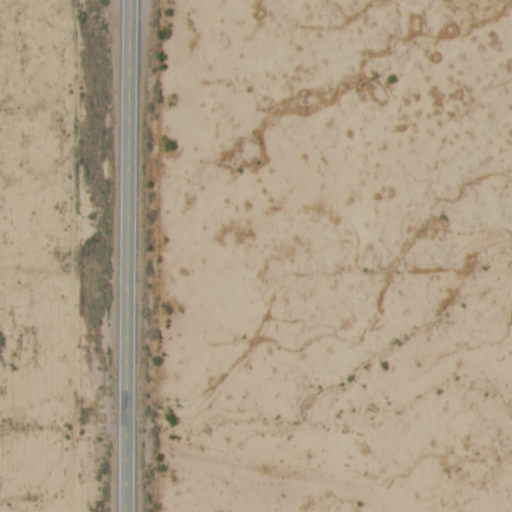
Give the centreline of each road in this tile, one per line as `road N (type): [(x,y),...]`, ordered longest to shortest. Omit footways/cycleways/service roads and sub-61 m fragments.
road 1 (primary): [(121,511),(124,0)]
road 2 (track): [(73,0),(73,511)]
